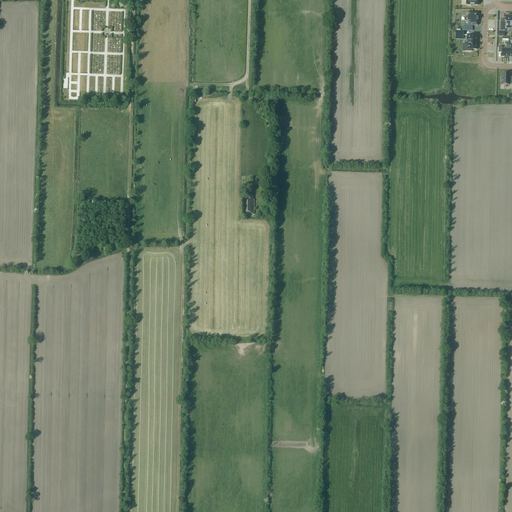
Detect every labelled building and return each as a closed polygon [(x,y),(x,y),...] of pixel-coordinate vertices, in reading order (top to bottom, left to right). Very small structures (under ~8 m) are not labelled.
[(478,18),(478,13),(468,12),(468,16),(467,16),(468,16),(467,21),(467,22),(467,25),(477,26),(478,21),(478,20),(478,18)] [(505,29),(511,29),(511,17),(506,17),(505,20),(500,19),(500,31),(505,31),(505,29)] [(466,44),(466,51),(472,51),(472,49),(477,49),(477,36),(468,35),(468,45),(466,44)] [(502,52),(502,57),(508,57),(509,46),(506,45),(506,49),(502,49),(502,47),(499,46),(499,52),(502,52)] [(509,78),(509,74),(506,74),(506,73),(502,73),(502,74),(501,78),(501,81),(501,85),(509,85),(509,84),(511,84),(511,77),(511,78),(509,78)] [(243,199),(243,208),(243,214),(254,214),(254,202),(253,202),(253,201),(253,195),(248,195),(247,199),(243,199)]
